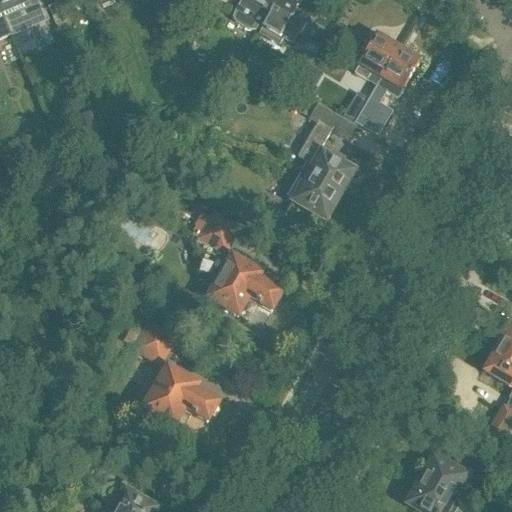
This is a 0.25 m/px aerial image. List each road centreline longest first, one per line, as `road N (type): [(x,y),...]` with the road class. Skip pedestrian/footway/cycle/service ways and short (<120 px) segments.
road 1 (residential): [(511,38),(239,511)]
road 2 (tertiary): [(278,511),(511,112)]
road 3 (residential): [(317,511),(511,179)]
